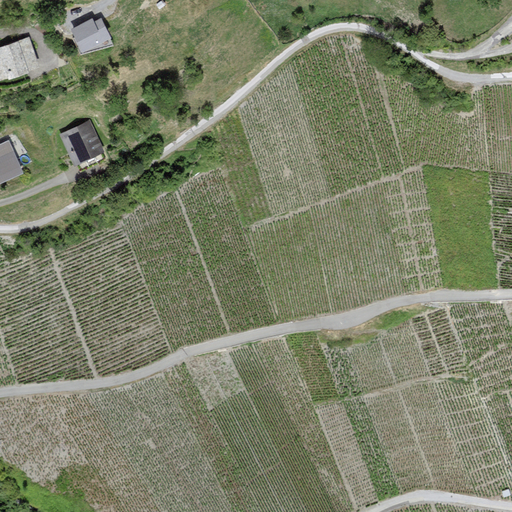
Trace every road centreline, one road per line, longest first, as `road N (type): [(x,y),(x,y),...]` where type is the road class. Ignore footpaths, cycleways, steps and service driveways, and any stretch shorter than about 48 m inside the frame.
road 1 (unclassified): [(0,228),(30,227),(115,184),(331,30),(369,30),(455,76),(511,75)]
road 2 (unclassified): [(0,392),(119,379),(191,350),(390,302),(511,293)]
road 3 (unclassified): [(376,511),(421,496),(511,507)]
